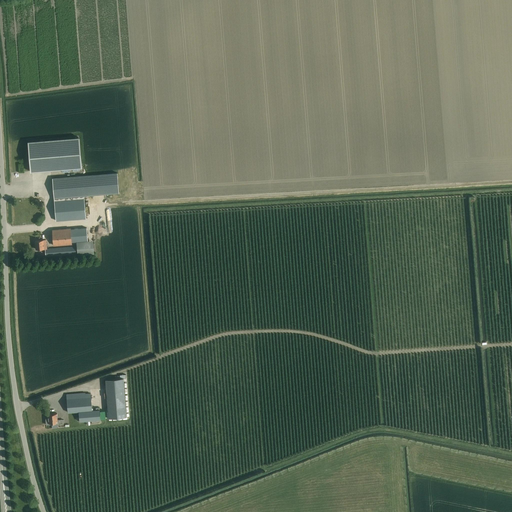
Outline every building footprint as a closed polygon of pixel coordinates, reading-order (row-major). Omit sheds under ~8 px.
[(31,171),(81,167),(79,137),(28,141),(31,171)] [(117,173),(88,176),(53,178),(56,221),(86,218),(84,196),(119,193),(117,173)] [(88,240),(87,228),(71,229),(70,229),(53,230),(54,246),(72,244),(72,242),(76,241),(76,246),(47,249),(46,240),(36,241),(36,249),(44,249),(45,249),(46,256),(77,254),(77,255),(94,253),(93,240),(88,240)] [(124,378),(106,379),(107,392),(109,418),(127,416),(125,391),(124,378)] [(91,393),(66,395),(68,412),(79,411),(79,421),(101,420),(100,409),(92,410),(91,393)] [(57,413),(53,413),(48,414),(48,418),(46,418),(46,425),(52,424),(52,423),(58,422),(58,424),(64,423),(64,420),(58,420),(57,413)]
